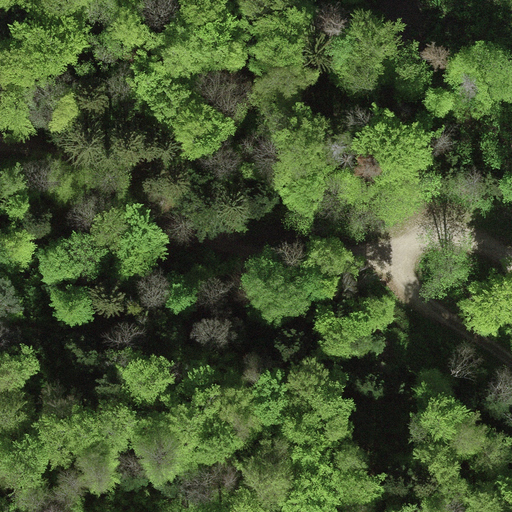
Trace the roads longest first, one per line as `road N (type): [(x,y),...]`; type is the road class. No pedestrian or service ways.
road 1 (track): [(0,144),(59,159),(147,221),(215,244),(274,255),(373,250)]
road 2 (track): [(511,262),(437,222),(411,219),(383,224),(373,250),(412,294),(511,357)]
